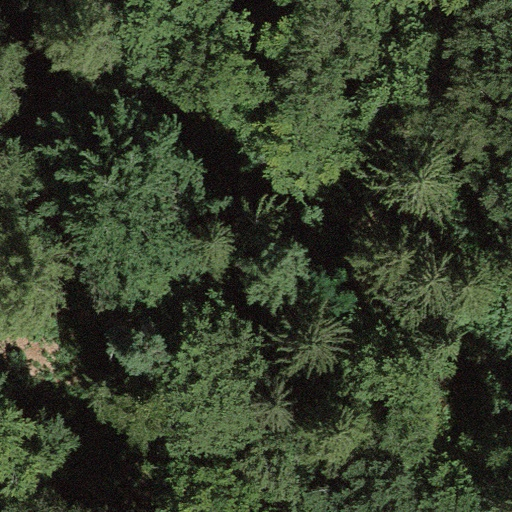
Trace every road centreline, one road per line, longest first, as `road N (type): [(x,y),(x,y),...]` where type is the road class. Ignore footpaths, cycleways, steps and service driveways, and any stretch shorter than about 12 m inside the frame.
road 1 (track): [(134,372),(511,134)]
road 2 (track): [(134,372),(0,479)]
